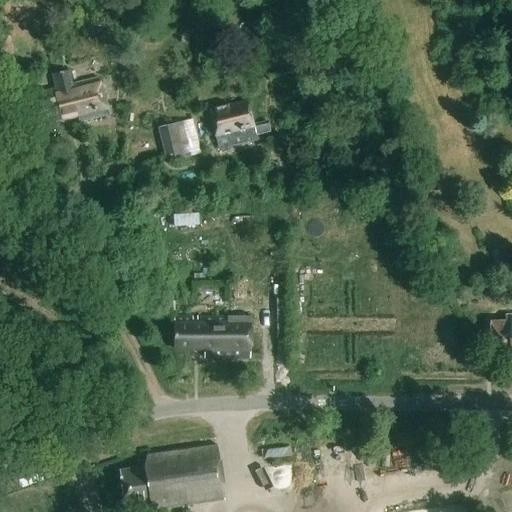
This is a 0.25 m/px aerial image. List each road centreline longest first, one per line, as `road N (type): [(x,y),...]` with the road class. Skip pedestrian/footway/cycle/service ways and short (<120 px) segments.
road 1 (unclassified): [(511,405),(261,403),(160,411)]
road 2 (track): [(160,411),(58,216)]
road 3 (unclassified): [(0,470),(91,427),(160,411)]
